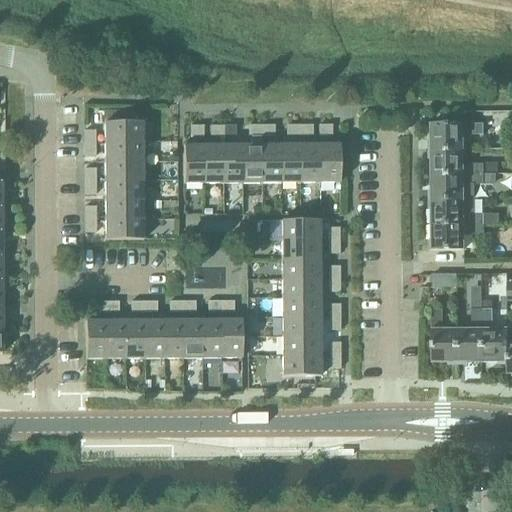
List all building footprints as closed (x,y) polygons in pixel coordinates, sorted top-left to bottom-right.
[(104,144),(142,144),(142,124),(104,124),(104,144)] [(429,151),(463,151),(463,136),(482,136),(482,125),(429,125),(429,151)] [(260,127),(260,137),(273,137),(272,126),(260,127)] [(298,126),(285,126),(285,137),(298,137),(298,126)] [(311,126),(308,126),(298,126),(298,137),(311,138),(311,126)] [(330,137),(330,126),(318,126),(318,137),(330,137)] [(202,138),(201,127),(189,128),(189,138),(202,138)] [(221,127),(209,127),(209,137),(221,138),(221,127)] [(234,128),(231,128),(221,127),(221,138),(234,138),(234,128)] [(260,137),(260,127),(247,127),(247,138),(260,137)] [(83,145),(94,145),(94,132),(83,132),(83,145)] [(104,163),(142,163),(142,144),(104,144),(104,163)] [(94,145),(83,145),(83,158),(94,158),(94,145)] [(183,147),(183,185),(202,185),(202,147),(183,147)] [(222,185),(222,147),(202,147),(202,185),(222,185)] [(241,185),(241,147),(222,147),(222,185),(241,185)] [(260,185),(260,147),(241,147),(241,185),(260,185)] [(279,185),(279,147),(260,147),(260,185),(279,185)] [(299,185),(299,147),(279,147),(279,185),(299,185)] [(318,185),(318,147),(299,147),(299,185),(318,185)] [(318,147),(318,185),(338,185),(338,147),(318,147)] [(496,165),(482,165),(463,165),(463,151),(429,151),(429,176),(482,176),(482,175),(496,175),(496,165)] [(104,182),(142,182),(142,163),(104,163),(104,182)] [(84,183),(94,183),(94,170),(84,170),(84,183)] [(429,201),(474,201),(473,186),(482,186),(482,176),(429,176),(429,201)] [(104,202),(142,201),(142,182),(104,182),(104,202)] [(94,183),(84,183),(84,196),(94,196),(94,183)] [(104,221),(142,221),(142,201),(104,202),(104,221)] [(429,226),(482,226),(482,215),(474,215),(474,201),(429,201),(429,226)] [(84,221),(95,221),(95,208),(84,208),(84,221)] [(95,221),(84,221),(84,234),(95,234),(95,221)] [(142,221),(104,221),(104,240),(143,240),(142,221)] [(316,222),(279,222),(279,242),(316,242),(316,222)] [(482,226),(429,226),(429,251),(463,251),(463,236),(482,236),(482,226)] [(327,242),(337,242),(337,229),(326,229),(327,242)] [(316,242),(279,242),(279,261),(316,261),(316,242)] [(337,242),(327,242),(327,255),(338,254),(337,242)] [(316,261),(279,261),(280,280),(317,280),(316,261)] [(327,281),(337,280),(337,268),(327,268),(327,281)] [(455,289),(455,277),(455,275),(432,275),(432,289),(455,289)] [(317,280),(280,280),(280,300),(317,299),(317,280)] [(337,280),(327,281),(327,293),(338,293),(337,280)] [(317,299),(280,300),(280,319),(317,319),(317,299)] [(219,314),(219,302),(206,303),(206,314),(219,314)] [(219,302),(219,314),(232,313),(232,302),(219,302)] [(104,314),(104,303),(90,303),(91,314),(104,314)] [(104,303),(104,314),(117,314),(117,303),(104,303)] [(142,314),(142,303),(129,303),(129,314),(142,314)] [(142,303),(142,314),(155,314),(155,303),(142,303)] [(180,314),(180,303),(168,303),(168,314),(180,314)] [(180,303),(180,314),(193,314),(193,303),(180,303)] [(327,319),(338,319),(338,306),(327,306),(327,319)] [(481,363),(480,310),(470,310),(470,329),(456,329),(456,363),(481,363)] [(480,310),(481,363),(506,363),(506,342),(506,329),(491,329),(491,310),(480,310)] [(456,363),(456,329),(441,330),(441,311),(430,311),(431,364),(456,363)] [(317,319),(280,319),(280,338),(317,338),(317,319)] [(338,319),(327,319),(327,332),(338,332),(338,319)] [(200,322),(200,360),(219,360),(219,321),(200,322)] [(239,360),(239,321),(219,321),(219,360),(239,360)] [(85,322),(85,361),(104,361),(104,322),(85,322)] [(104,322),(104,361),(124,361),(123,322),(104,322)] [(123,322),(124,361),(143,361),(143,322),(123,322)] [(143,322),(143,361),(162,360),(162,322),(143,322)] [(162,322),(162,360),(181,360),(181,322),(162,322)] [(181,322),(181,360),(200,360),(200,322),(181,322)] [(317,338),(280,338),(280,357),(317,357),(317,338)] [(327,357),(338,357),(338,344),(327,345),(327,357)] [(317,357),(280,357),(280,377),(317,377),(317,357)] [(338,357),(327,357),(327,370),(338,369),(338,357)]
